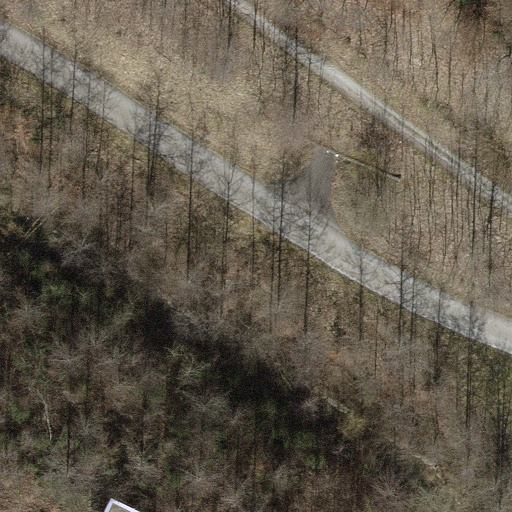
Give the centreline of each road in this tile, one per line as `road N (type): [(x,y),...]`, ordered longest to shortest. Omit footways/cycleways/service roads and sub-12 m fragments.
road 1 (track): [(0,37),(376,277),(511,334)]
road 2 (motorway): [(264,511),(511,23)]
road 3 (motorway): [(187,0),(0,411)]
road 4 (track): [(250,0),(511,197)]
